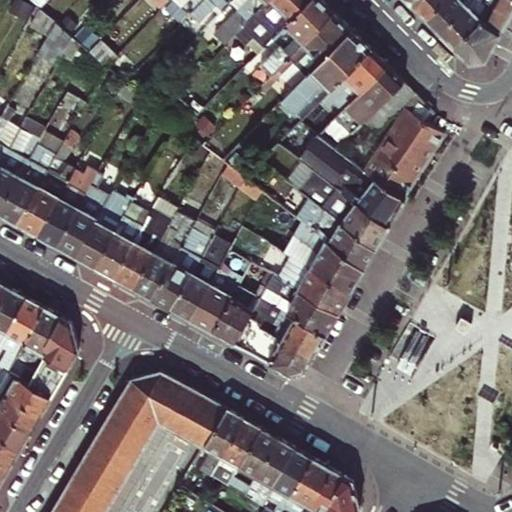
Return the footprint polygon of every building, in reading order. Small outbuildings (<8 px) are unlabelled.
[(201,0),(181,0),(191,10),(201,0)] [(201,0),(191,10),(200,19),(216,2),(218,0),(201,0)] [(243,0),(237,6),(239,7),(215,31),(218,34),(225,41),(239,27),(243,23),(265,0),(243,0)] [(223,9),(231,0),(218,0),(216,2),(223,9)] [(307,0),(265,0),(243,23),(250,30),(254,34),(268,19),(279,29),(307,0)] [(334,8),(326,0),(307,0),(279,29),(274,34),(280,41),(260,61),(272,72),(334,8)] [(416,0),(414,4),(427,17),(441,0),(416,0)] [(466,0),(441,0),(427,17),(441,31),(466,0)] [(482,14),(490,0),(466,0),(441,31),(455,45),(482,14)] [(485,58),(511,10),(511,0),(490,0),(482,14),(455,45),(470,60),(485,58)] [(57,21),(74,35),(88,21),(71,7),(57,21)] [(307,73),(352,26),(334,8),(272,72),(255,89),(264,97),(274,87),(276,88),(299,65),(307,73)] [(268,19),(254,34),(264,44),(274,34),(279,29),(268,19)] [(57,64),(63,54),(74,35),(57,21),(38,53),(57,64)] [(105,35),(88,21),(74,35),(81,42),(90,49),(101,38),(105,35)] [(250,30),(243,23),(239,27),(246,34),(250,30)] [(281,98),(293,110),(308,96),(309,96),(324,81),(330,87),(371,46),(371,45),(352,26),(307,73),(284,96),(281,98)] [(212,40),(219,47),(225,41),(218,34),(212,40)] [(74,35),(63,54),(71,59),(81,42),(74,35)] [(117,53),(101,38),(90,49),(106,64),(117,53)] [(387,62),(371,46),(330,87),(320,97),(327,104),(334,97),(343,106),(387,62)] [(387,62),(343,106),(317,133),(326,140),(337,148),(353,131),(404,79),(387,62)] [(284,96),(307,73),(299,65),(276,88),(284,96)] [(124,80),(117,92),(135,101),(140,91),(125,77),(124,80)] [(416,91),(404,79),(353,131),(373,145),(380,135),(376,130),(394,111),(401,104),(416,91)] [(308,96),(293,110),(300,117),(320,97),(330,87),(324,81),(309,96),(308,96)] [(205,104),(183,84),(160,107),(182,128),(205,104)] [(401,104),(406,107),(428,121),(435,110),(416,91),(401,104)] [(0,120),(4,113),(8,106),(0,101),(0,120)] [(0,120),(0,165),(22,127),(11,120),(16,110),(8,106),(4,113),(0,120)] [(403,195),(445,132),(428,121),(406,107),(365,170),(374,176),(403,195)] [(0,165),(0,209),(41,137),(50,121),(43,116),(37,126),(33,133),(22,127),(0,165)] [(37,126),(25,120),(22,127),(33,133),(37,126)] [(41,137),(0,209),(0,213),(18,223),(56,156),(58,153),(47,147),(53,137),(59,126),(50,121),(41,137)] [(79,135),(72,127),(64,142),(70,148),(79,135)] [(63,143),(53,137),(47,147),(58,153),(63,143)] [(326,140),(317,152),(344,173),(348,168),(369,184),(374,176),(365,170),(337,148),(326,140)] [(61,160),(70,148),(64,142),(63,143),(58,153),(56,156),(61,160)] [(388,225),(405,197),(403,195),(374,176),(369,184),(348,168),(344,173),(317,152),(307,164),(312,167),(388,225)] [(61,160),(56,156),(18,223),(38,234),(75,168),(75,167),(61,160)] [(75,168),(38,234),(58,245),(98,171),(103,163),(92,157),(83,173),(75,168)] [(388,225),(312,167),(304,179),(327,196),(320,204),(324,207),(376,247),(388,225)] [(98,171),(58,245),(76,255),(105,204),(111,194),(98,186),(104,174),(98,171)] [(123,195),(132,201),(137,192),(144,178),(135,173),(123,195)] [(96,266),(115,276),(144,224),(133,219),(145,197),(137,192),(132,201),(130,205),(96,266)] [(111,194),(105,204),(117,210),(123,200),(111,194)] [(313,199),(306,209),(317,216),(324,207),(320,204),(313,199)] [(96,266),(130,205),(123,200),(117,210),(105,204),(76,255),(96,266)] [(295,214),(301,219),(364,266),(376,247),(324,207),(317,216),(306,209),(304,212),(299,209),(295,214)] [(134,287),(153,297),(187,236),(196,220),(177,209),(168,225),(134,287)] [(134,287),(168,225),(149,214),(144,224),(115,276),(134,287)] [(319,251),(311,264),(352,288),(364,266),(301,219),(294,232),(319,251)] [(206,246),(172,307),(191,318),(220,266),(211,261),(223,238),(221,237),(226,228),(218,224),(206,246)] [(291,253),(300,258),(311,264),(319,251),(294,232),(285,249),(291,253)] [(153,297),(172,307),(206,246),(187,236),(153,297)] [(220,266),(230,247),(232,243),(223,238),(211,261),(220,266)] [(213,330),(252,260),(230,247),(220,266),(191,318),(213,330)] [(278,275),(287,280),(300,258),(291,253),(278,275)] [(300,258),(287,280),(339,310),(352,288),(311,264),(300,258)] [(262,266),(252,260),(213,330),(235,342),(262,294),(266,286),(260,283),(255,292),(250,289),(262,266)] [(293,300),(287,309),(327,332),(339,310),(287,280),(278,275),(274,272),(267,285),(293,300)] [(0,280),(0,302),(10,286),(0,280)] [(266,286),(262,294),(273,301),(283,307),(287,309),(293,300),(267,285),(266,286)] [(0,342),(1,343),(27,296),(10,286),(0,302),(0,342)] [(259,324),(264,316),(273,301),(262,294),(235,342),(292,373),(305,368),(313,355),(259,324)] [(9,369),(17,355),(45,305),(27,296),(1,343),(12,350),(3,366),(5,368),(9,369)] [(23,359),(34,365),(37,360),(41,362),(49,348),(45,345),(63,315),(45,305),(17,355),(23,359)] [(274,321),(264,316),(259,324),(313,355),(327,332),(287,309),(283,307),(274,321)] [(475,318),(464,312),(461,318),(458,325),(468,331),(475,318)] [(72,320),(63,315),(45,345),(49,348),(41,362),(37,360),(34,365),(29,373),(33,376),(30,382),(52,396),(80,348),(72,320)] [(15,373),(23,359),(17,355),(9,369),(15,373)] [(0,374),(0,387),(42,413),(52,396),(30,382),(26,380),(15,373),(9,369),(5,368),(1,375),(0,374)] [(104,511),(160,419),(175,427),(204,444),(205,443),(228,406),(162,369),(133,377),(52,511),(104,511)] [(0,410),(32,430),(42,413),(0,387),(0,410)] [(201,467),(211,473),(246,416),(228,406),(205,443),(213,447),(201,467)] [(0,410),(0,434),(21,448),(32,430),(0,410)] [(227,483),(239,463),(263,426),(246,416),(211,473),(215,475),(227,483)] [(104,511),(124,511),(175,427),(160,419),(104,511)] [(263,426),(239,463),(256,474),(280,436),(263,426)] [(21,448),(0,434),(0,457),(11,465),(21,448)] [(267,494),(274,483),(297,446),(280,436),(256,474),(263,478),(251,498),(261,504),(267,494)] [(273,511),(279,511),(283,506),(314,456),(297,446),(274,483),(280,487),(274,498),(267,508),(273,511)] [(292,511),(304,511),(309,504),(333,467),(314,456),(283,506),(287,509),(292,511)] [(11,465),(0,457),(0,483),(0,484),(11,465)] [(353,478),(333,467),(309,504),(319,511),(318,511),(357,511),(360,507),(353,478)] [(187,474),(181,483),(191,489),(197,480),(187,474)] [(274,483),(267,494),(274,498),(280,487),(274,483)]
